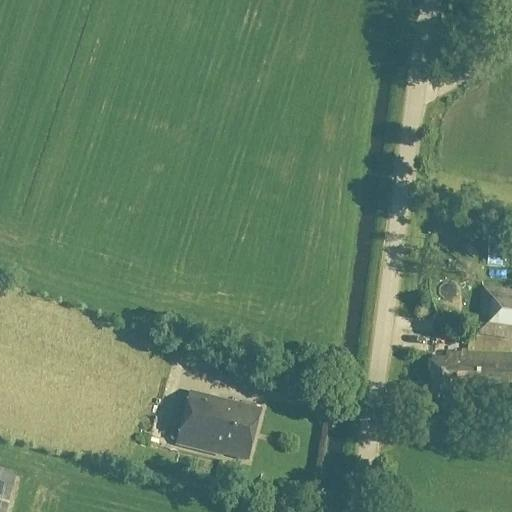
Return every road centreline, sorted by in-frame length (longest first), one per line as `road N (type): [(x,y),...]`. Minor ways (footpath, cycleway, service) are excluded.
road 1 (tertiary): [(357,511),(428,0)]
road 2 (track): [(413,90),(442,90),(468,68),(489,0)]
